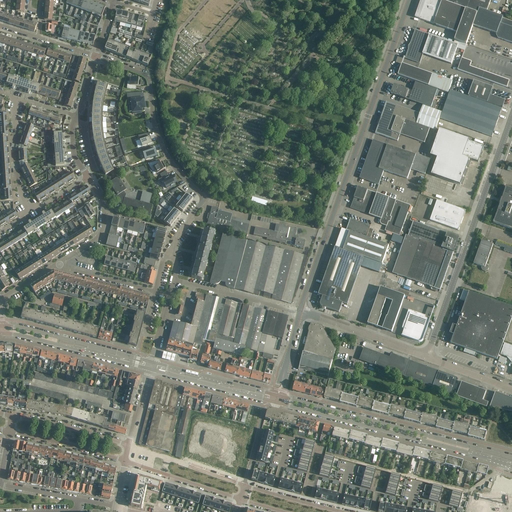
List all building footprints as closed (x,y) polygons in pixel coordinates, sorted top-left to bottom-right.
[(81,9),(85,0),(84,0),(79,0),(76,7),(81,9)] [(86,11),(90,2),(85,0),(81,9),(86,11)] [(454,41),(466,45),(469,36),(477,13),(440,0),(422,0),(416,17),(415,17),(414,17),(433,24),(433,25),(457,33),(454,41)] [(490,0),(440,0),(477,13),(479,8),(486,11),(490,0)] [(91,13),(95,4),(94,4),(90,2),(86,11),(91,13)] [(96,15),(100,5),(94,3),(94,4),(95,4),(91,13),(96,15)] [(100,5),(96,15),(101,17),(105,7),(100,5)] [(511,42),(511,22),(502,19),(503,17),(479,9),(474,24),(497,33),(496,35),(498,38),(511,42)] [(120,23),(122,13),(117,11),(114,21),(120,23)] [(125,24),(128,14),(122,13),(120,23),(125,24)] [(131,26),(133,15),(128,14),(125,24),(131,26)] [(136,27),(139,17),(133,15),(131,26),(136,27)] [(139,17),(136,27),(142,28),(145,18),(139,17)] [(67,39),(69,30),(61,28),(59,35),(62,35),(61,38),(67,39)] [(451,64),(458,45),(415,30),(405,58),(420,63),(423,54),(451,64)] [(87,45),(90,35),(84,33),(84,34),(85,34),(82,43),(87,45)] [(90,35),(87,45),(93,46),(95,36),(90,35)] [(110,52),(114,42),(108,40),(104,50),(110,52)] [(115,54),(119,44),(114,42),(110,52),(115,54)] [(120,56),(124,46),(119,44),(115,54),(120,56)] [(126,58),(130,48),(124,46),(120,56),(126,58)] [(131,60),(135,50),(130,48),(126,58),(131,60)] [(52,57),(54,51),(48,49),(46,56),(52,57)] [(136,62),(140,52),(135,50),(131,60),(136,62)] [(142,64),(146,54),(140,52),(136,62),(142,64)] [(146,54),(142,64),(147,66),(151,56),(146,54)] [(65,55),(63,61),(69,63),(71,56),(65,55)] [(78,63),(84,65),(86,60),(80,57),(78,63)] [(470,67),(471,62),(465,60),(462,58),(457,70),(507,88),(507,87),(508,84),(509,81),(470,67)] [(448,93),(452,81),(438,76),(402,63),(398,75),(411,80),(448,93)] [(79,83),(81,77),(74,75),(72,81),(79,83)] [(14,86),(16,78),(9,76),(6,84),(14,86)] [(16,78),(14,86),(22,89),(24,81),(16,78)] [(140,87),(141,80),(131,78),(130,82),(127,82),(127,89),(134,89),(134,86),(140,87)] [(493,87),(474,80),(468,95),(502,107),(505,100),(490,94),(493,87)] [(29,91),(32,83),(24,81),(22,89),(29,91)] [(106,90),(107,85),(108,85),(97,81),(96,87),(106,90)] [(423,105),(431,108),(437,90),(415,82),(412,91),(394,84),(391,93),(423,105)] [(32,83),(29,91),(37,94),(39,86),(32,83)] [(105,95),(106,90),(96,87),(94,93),(105,95)] [(492,137),(502,108),(450,90),(442,112),(440,119),(492,137)] [(140,112),(144,111),(143,99),(142,99),(142,93),(127,94),(128,101),(131,101),(132,106),(129,107),(129,112),(132,112),(132,114),(140,113),(140,112)] [(71,108),(73,102),(66,100),(64,106),(71,108)] [(424,143),(429,129),(416,124),(420,114),(386,102),(375,133),(397,141),(400,134),(424,143)] [(440,119),(442,112),(431,108),(423,105),(420,114),(416,124),(429,129),(435,131),(440,119)] [(23,129),(31,132),(33,126),(25,124),(23,129)] [(478,162),(479,158),(483,147),(468,141),(469,140),(439,129),(430,155),(437,158),(431,175),(460,185),(469,159),(478,162)] [(54,141),(62,141),(62,133),(53,133),(54,141)] [(147,134),(138,136),(142,147),(152,143),(149,137),(148,137),(147,134)] [(26,147),(28,142),(20,139),(18,144),(23,146),(23,148),(26,148),(26,147)] [(416,155),(373,140),(360,178),(379,184),(383,170),(407,179),(411,169),(416,155)] [(62,141),(54,141),(54,150),(63,149),(62,141)] [(96,153),(106,150),(105,145),(95,147),(96,153)] [(153,146),(142,150),(144,154),(145,159),(150,157),(150,158),(157,156),(156,151),(154,152),(153,146)] [(55,158),(63,157),(63,149),(54,150),(55,158)] [(98,159),(108,155),(106,150),(96,153),(98,159)] [(416,155),(411,169),(425,174),(430,159),(416,154),(416,155)] [(100,164),(110,160),(108,155),(98,159),(100,164)] [(63,157),(55,158),(55,166),(64,166),(63,157)] [(102,170),(112,165),(110,160),(100,164),(102,170)] [(22,173),(30,169),(27,164),(27,162),(24,163),(24,165),(20,167),(22,173)] [(155,162),(148,164),(150,169),(149,169),(151,172),(154,170),(156,174),(165,168),(162,162),(156,165),(155,162)] [(105,175),(115,171),(112,165),(102,170),(105,175)] [(25,178),(32,174),(30,169),(22,173),(25,178)] [(67,175),(71,182),(76,179),(72,172),(67,175)] [(27,182),(35,179),(32,174),(25,178),(27,182)] [(67,185),(71,182),(67,175),(62,178),(67,185)] [(162,178),(158,180),(161,185),(163,183),(166,188),(170,186),(171,186),(173,184),(177,182),(173,175),(166,179),(165,176),(162,178)] [(140,202),(133,200),(124,198),(125,195),(123,192),(126,190),(118,177),(109,183),(117,195),(115,196),(119,203),(122,204),(121,208),(150,215),(152,205),(149,204),(152,194),(142,192),(140,202)] [(62,188),(67,185),(62,178),(58,181),(62,188)] [(35,179),(27,182),(29,187),(37,184),(35,179)] [(58,191),(62,188),(58,181),(53,184),(58,191)] [(53,194),(58,191),(53,184),(48,187),(53,194)] [(81,188),(86,195),(90,192),(86,185),(81,188)] [(399,236),(410,205),(355,186),(354,188),(357,189),(354,198),(353,198),(352,200),(353,201),(352,202),(351,205),(351,206),(350,206),(350,208),(350,209),(355,210),(369,215),(381,219),(380,222),(381,224),(386,226),(385,231),(399,236)] [(511,188),(506,186),(493,223),(511,229),(511,188)] [(48,197),(53,194),(48,187),(44,190),(48,197)] [(77,191),(81,198),(86,195),(81,188),(77,191)] [(44,200),(48,197),(44,190),(39,193),(44,200)] [(77,201),(81,198),(77,191),(72,194),(77,201)] [(39,203),(44,200),(39,193),(35,196),(39,203)] [(185,193),(181,197),(189,204),(193,199),(185,193)] [(77,201),(72,194),(67,197),(69,200),(69,199),(72,204),(77,201)] [(181,197),(178,201),(186,208),(189,204),(181,197)] [(72,204),(69,199),(69,200),(65,202),(69,209),(74,206),(72,204)] [(458,230),(465,211),(437,200),(430,220),(458,230)] [(178,201),(174,206),(182,212),(186,208),(178,201)] [(60,205),(65,212),(69,209),(65,202),(60,205)] [(60,215),(65,212),(60,205),(56,208),(60,215)] [(95,214),(89,205),(83,208),(82,206),(76,209),(78,213),(84,209),(89,218),(95,214)] [(247,235),(249,225),(230,220),(232,214),(218,211),(218,208),(211,207),(207,224),(247,235)] [(56,218),(60,215),(56,208),(52,210),(56,218)] [(173,208),(169,212),(177,219),(180,214),(173,208)] [(8,212),(13,219),(18,216),(13,209),(8,212)] [(49,222),(53,220),(56,218),(52,210),(45,215),(49,222)] [(8,222),(13,219),(8,212),(4,215),(8,222)] [(169,212),(166,216),(174,223),(177,219),(169,212)] [(0,219),(4,225),(8,222),(4,215),(0,217),(0,219)] [(42,226),(46,224),(49,222),(45,215),(38,219),(42,226)] [(166,216),(162,221),(170,227),(174,223),(166,216)] [(117,228),(119,218),(113,217),(111,223),(111,226),(117,228)] [(35,231),(39,229),(42,226),(38,219),(31,224),(35,231)] [(366,237),(371,226),(350,219),(346,230),(350,232),(366,237)] [(413,222),(408,236),(453,252),(458,238),(413,222)] [(28,235),(32,233),(35,231),(31,224),(24,228),(28,235)] [(255,227),(253,235),(266,238),(266,240),(285,244),(286,241),(293,243),(292,246),(303,248),(304,241),(296,239),(296,240),(294,240),(295,235),(294,235),(295,229),(276,225),(274,231),(255,227)] [(84,229),(88,236),(93,233),(88,226),(84,229)] [(19,231),(24,238),(28,235),(24,228),(19,231)] [(84,239),(88,236),(84,229),(79,232),(84,239)] [(199,246),(210,248),(214,232),(204,230),(199,246)] [(14,234),(19,241),(24,238),(19,231),(14,234)] [(79,242),(84,239),(79,232),(75,235),(79,242)] [(350,232),(343,250),(382,264),(389,245),(350,232)] [(10,237),(14,244),(19,241),(14,234),(10,237)] [(233,289),(246,241),(222,234),(209,283),(215,284),(217,284),(218,284),(219,283),(220,281),(225,282),(225,284),(225,286),(226,287),(228,288),(233,289)] [(74,245),(79,242),(75,235),(70,238),(74,245)] [(440,290),(444,278),(453,252),(408,236),(406,235),(393,273),(440,290)] [(10,247),(14,244),(10,237),(5,240),(10,247)] [(70,248),(65,241),(64,238),(59,241),(65,251),(70,248)] [(70,248),(74,245),(70,238),(65,241),(70,248)] [(5,250),(10,247),(5,240),(0,243),(5,250)] [(485,272),(488,270),(489,267),(487,265),(486,264),(493,244),(482,240),(473,264),(481,267),(481,268),(482,271),(485,272)] [(61,254),(65,251),(59,241),(55,244),(56,246),(61,254)] [(291,304),(300,278),(308,257),(246,241),(233,289),(258,296),(259,291),(264,293),(263,297),(291,304)] [(56,256),(61,254),(56,246),(52,249),(56,256)] [(206,264),(210,248),(199,246),(195,262),(206,264)] [(324,278),(318,294),(323,296),(320,304),(323,309),(325,308),(339,312),(342,303),(347,304),(356,278),(360,267),(363,257),(335,247),(324,278)] [(52,259),(56,256),(52,249),(47,252),(52,259)] [(42,265),(47,262),(43,255),(40,251),(36,254),(38,258),(42,265)] [(47,262),(52,259),(47,252),(43,255),(47,262)] [(158,261),(160,256),(150,254),(149,259),(145,258),(143,264),(154,266),(155,261),(158,261)] [(110,266),(112,259),(106,257),(103,265),(110,266)] [(38,268),(42,265),(38,258),(33,261),(38,268)] [(130,264),(131,258),(129,258),(128,261),(127,263),(124,262),(122,270),(128,271),(130,264)] [(116,268),(118,260),(112,259),(110,266),(116,268)] [(122,270),(124,262),(118,260),(116,268),(122,270)] [(33,271),(38,268),(33,261),(29,264),(33,271)] [(202,278),(206,264),(195,262),(191,278),(193,278),(201,281),(202,278)] [(29,274),(33,271),(29,264),(24,267),(29,274)] [(154,279),(155,273),(153,272),(153,269),(144,266),(143,270),(147,271),(146,275),(142,274),(141,276),(154,279)] [(24,277),(29,274),(24,267),(20,269),(24,277)] [(19,280),(24,277),(20,269),(15,272),(19,280)] [(52,281),(53,280),(55,271),(53,270),(46,275),(50,283),(52,281)] [(64,283),(67,274),(61,272),(58,281),(60,282),(60,284),(62,285),(63,282),(64,283)] [(70,284),(73,275),(67,274),(64,283),(66,283),(65,286),(68,286),(68,284),(70,284)] [(49,283),(50,283),(46,275),(41,278),(45,286),(47,285),(48,287),(50,286),(49,283)] [(76,286),(79,277),(73,275),(70,284),(72,285),(71,287),(74,288),(75,285),(76,286)] [(152,285),(154,279),(141,276),(141,279),(145,280),(144,283),(152,285)] [(82,287),(84,279),(79,277),(76,286),(78,286),(77,289),(80,289),(80,287),(82,287)] [(44,287),(45,286),(41,278),(35,282),(40,289),(41,288),(43,291),(45,289),(44,287)] [(88,289),(90,280),(84,279),(82,287),(84,288),(83,290),(86,291),(87,288),(88,289)] [(94,290),(96,282),(90,280),(88,289),(90,289),(89,292),(92,292),(92,290),(94,290)] [(5,282),(0,285),(0,289),(1,291),(9,287),(5,282)] [(39,290),(40,289),(35,282),(30,285),(35,293),(36,291),(38,294),(40,292),(39,290)] [(100,292),(102,283),(96,282),(94,290),(96,291),(95,293),(98,294),(98,292),(100,292)] [(106,294),(108,285),(102,283),(100,292),(101,292),(101,295),(103,296),(104,293),(106,294)] [(112,295),(114,286),(108,285),(106,294),(108,294),(107,297),(110,297),(110,295),(112,295)] [(118,297),(120,288),(114,286),(112,295),(113,296),(113,298),(115,299),(116,296),(118,297)] [(392,332),(405,296),(380,287),(368,324),(377,327),(381,315),(381,314),(386,299),(393,301),(387,317),(387,316),(382,329),(392,332)] [(123,298),(126,289),(120,288),(118,297),(119,297),(119,300),(121,300),(122,298),(123,298)] [(129,300),(132,291),(126,289),(123,298),(125,299),(124,301),(127,302),(127,299),(129,300)] [(497,359),(511,317),(511,306),(469,291),(469,292),(463,290),(460,299),(465,301),(456,327),(455,327),(453,332),(454,333),(451,343),(497,359)] [(135,301),(138,292),(132,291),(129,300),(131,300),(130,303),(133,303),(134,301),(135,301)] [(141,303),(144,294),(138,292),(135,301),(137,302),(136,304),(139,305),(139,302),(141,303)] [(197,298),(196,300),(204,302),(206,295),(196,292),(194,297),(197,298)] [(62,306),(64,297),(54,294),(52,304),(54,305),(56,305),(59,306),(59,305),(62,306)] [(144,294),(141,303),(143,303),(142,306),(145,307),(146,304),(147,304),(149,296),(144,294)] [(214,343),(225,300),(206,295),(204,302),(197,328),(193,343),(196,344),(201,346),(203,340),(214,343)] [(204,302),(196,300),(189,326),(197,328),(204,302)] [(244,349),(257,352),(258,345),(267,311),(225,300),(214,343),(212,349),(229,353),(229,354),(237,356),(237,355),(242,356),(244,349)] [(181,316),(183,307),(178,305),(175,315),(181,316)] [(39,324),(42,313),(24,309),(21,319),(39,324)] [(131,327),(141,330),(145,313),(136,311),(131,327)] [(268,311),(262,333),(282,338),(288,317),(268,311)] [(58,329),(61,318),(42,313),(39,324),(58,329)] [(419,316),(410,313),(402,335),(401,335),(401,336),(418,341),(420,342),(421,341),(422,341),(423,339),(422,339),(422,338),(423,338),(425,333),(430,320),(424,318),(425,316),(420,314),(419,316)] [(77,333),(79,323),(61,318),(58,329),(77,333)] [(197,328),(189,326),(173,321),(166,351),(190,357),(193,343),(197,328)] [(79,323),(77,333),(96,338),(98,328),(79,323)] [(303,353),(332,360),(335,349),(322,326),(316,324),(311,323),(303,353)] [(136,346),(141,330),(131,327),(127,344),(136,346)] [(103,340),(106,332),(103,331),(103,330),(100,330),(98,339),(103,340)] [(106,332),(103,340),(110,342),(112,333),(109,332),(109,333),(106,332)] [(194,351),(196,344),(193,343),(190,357),(189,359),(196,361),(199,351),(196,350),(196,352),(194,351)] [(211,355),(208,354),(211,345),(206,343),(203,354),(202,354),(200,362),(208,364),(209,360),(211,355)] [(511,345),(505,343),(501,355),(511,358),(511,345)] [(363,347),(359,360),(404,377),(410,361),(396,355),(394,359),(363,347)] [(39,359),(45,360),(47,352),(42,350),(39,359)] [(45,360),(44,363),(47,364),(47,361),(48,361),(48,360),(51,360),(53,353),(47,352),(45,360)] [(51,360),(50,366),(52,367),(54,361),(57,362),(59,355),(53,353),(51,360)] [(328,376),(332,360),(303,353),(299,368),(316,373),(328,376)] [(63,367),(64,363),(65,356),(59,355),(57,362),(61,363),(60,366),(63,367)] [(209,360),(208,364),(207,368),(213,370),(217,357),(214,356),(213,361),(209,360)] [(217,357),(213,370),(220,371),(222,364),(218,363),(219,358),(217,357)] [(230,374),(234,359),(232,359),(230,366),(226,365),(224,372),(230,374)] [(239,368),(235,367),(237,360),(234,359),(230,374),(237,376),(239,368)] [(83,368),(84,361),(78,360),(75,371),(78,371),(79,367),(83,368)] [(83,368),(82,370),(91,372),(91,371),(93,364),(84,361),(83,368)] [(410,361),(404,377),(456,396),(462,380),(438,371),(410,361)] [(101,379),(103,380),(105,375),(107,367),(99,365),(97,372),(102,374),(101,379)] [(107,367),(105,375),(114,377),(111,386),(114,387),(119,370),(107,367)] [(243,377),(245,369),(239,367),(239,368),(237,376),(243,377)] [(268,384),(272,372),(269,371),(268,375),(264,374),(264,375),(262,382),(268,384)] [(124,372),(123,379),(127,380),(138,383),(140,376),(124,372)] [(262,382),(264,375),(258,373),(256,381),(262,382)] [(138,383),(127,380),(126,385),(130,386),(129,388),(136,390),(138,383)] [(145,429),(143,437),(145,437),(144,441),(174,452),(185,456),(185,454),(192,456),(191,458),(198,461),(199,459),(205,461),(204,463),(212,466),(212,464),(219,466),(218,468),(225,471),(226,469),(229,470),(228,471),(238,475),(244,455),(242,454),(243,452),(245,452),(247,445),(245,444),(246,438),(248,438),(250,431),(248,430),(249,427),(236,423),(235,426),(237,426),(228,459),(178,441),(177,442),(158,435),(171,387),(173,387),(174,385),(160,381),(159,385),(157,384),(155,392),(157,392),(155,399),(154,398),(152,405),(153,406),(153,409),(151,409),(150,412),(152,413),(151,416),(149,416),(148,419),(150,420),(149,423),(147,423),(146,426),(148,427),(147,430),(145,429)] [(486,407),(488,402),(483,400),(486,391),(462,382),(456,396),(486,407)] [(305,394),(307,385),(301,384),(299,392),(305,394)] [(316,397),(319,388),(313,387),(310,395),(316,397)] [(134,398),(136,390),(129,388),(128,391),(126,390),(124,396),(134,398)] [(189,397),(191,389),(184,388),(179,407),(182,408),(185,396),(189,397)] [(319,388),(316,397),(322,398),(325,390),(319,388)] [(189,397),(197,399),(199,392),(191,389),(189,397)] [(343,395),(343,393),(327,389),(325,398),(341,402),(343,395)] [(203,401),(205,393),(199,392),(197,399),(194,410),(197,411),(200,400),(203,401)] [(511,398),(495,392),(490,407),(511,412),(511,398)] [(203,401),(202,406),(204,407),(205,402),(209,403),(211,395),(205,393),(203,401)] [(8,395),(2,394),(0,406),(6,407),(8,395)] [(13,408),(14,397),(14,395),(8,394),(8,395),(6,407),(13,408)] [(358,399),(343,395),(341,402),(340,403),(356,407),(357,406),(358,399)] [(132,406),(134,398),(124,396),(123,401),(125,402),(125,404),(132,406)] [(25,410),(27,401),(27,399),(23,398),(23,399),(20,399),(19,409),(25,410)] [(229,408),(231,400),(224,398),(222,406),(229,408)] [(373,410),(375,403),(375,402),(359,398),(358,399),(357,406),(373,410)] [(41,413),(43,404),(27,401),(25,410),(41,413)] [(244,423),(247,412),(249,405),(243,403),(241,411),(244,412),(243,415),(241,422),(244,423)] [(391,407),(390,407),(375,403),(373,410),(372,411),(388,416),(389,415),(391,407)] [(57,416),(59,406),(43,404),(41,413),(57,416)] [(131,413),(132,406),(125,404),(124,408),(114,405),(113,408),(131,413)] [(70,418),(73,409),(70,409),(67,408),(59,406),(57,416),(66,417),(68,418),(70,418)] [(407,411),(407,410),(391,406),(390,407),(391,407),(389,415),(404,419),(406,411),(407,411)] [(86,423),(89,414),(73,409),(70,418),(86,423)] [(280,423),(282,413),(267,409),(266,411),(264,417),(264,419),(270,420),(269,421),(277,423),(277,422),(280,423)] [(422,415),(407,411),(406,411),(404,419),(404,420),(420,424),(420,423),(422,415)] [(130,416),(115,412),(113,419),(117,420),(121,421),(119,427),(116,426),(114,431),(114,432),(125,435),(126,429),(128,424),(130,416)] [(298,417),(282,413),(280,423),(283,423),(282,425),(290,427),(290,425),(295,427),(298,417)] [(102,428),(105,419),(89,414),(86,423),(102,428)] [(439,420),(439,419),(423,414),(422,415),(420,423),(436,427),(438,420),(439,420)] [(295,427),(299,428),(299,429),(302,430),(305,419),(298,417),(295,427)] [(309,431),(311,421),(305,419),(302,430),(305,431),(305,430),(309,431)] [(454,424),(439,420),(438,420),(436,427),(436,428),(452,432),(453,431),(452,431),(454,424)] [(316,433),(319,423),(311,421),(309,431),(316,433)] [(470,428),(471,427),(455,423),(454,424),(452,431),(453,431),(468,436),(470,428)] [(330,434),(332,427),(324,424),(322,432),(321,435),(325,436),(326,433),(330,434)] [(350,432),(334,428),(331,437),(348,441),(348,440),(350,432)] [(484,441),(487,432),(470,428),(468,436),(484,441)] [(366,437),(366,436),(350,431),(350,432),(348,440),(364,444),(366,437)] [(382,441),(366,437),(364,444),(363,445),(380,449),(380,448),(382,441)] [(398,445),(398,444),(382,440),(382,441),(380,448),(396,452),(398,445)] [(25,455),(25,453),(27,444),(20,443),(18,451),(18,452),(22,452),(21,454),(25,455)] [(31,455),(33,446),(27,444),(25,453),(29,454),(28,459),(31,460),(31,455)] [(414,449),(398,445),(396,452),(395,453),(412,458),(412,457),(414,449)] [(38,457),(40,447),(33,446),(31,455),(35,456),(35,458),(37,458),(38,457)] [(44,458),(46,448),(40,447),(38,457),(42,458),(42,457),(44,458)] [(50,459),(52,450),(46,448),(44,458),(44,459),(48,459),(50,459)] [(430,453),(414,448),(414,449),(412,457),(427,461),(428,461),(430,453)] [(50,460),(57,462),(59,452),(52,450),(50,459),(50,460)] [(63,462),(65,453),(59,452),(57,462),(56,463),(59,463),(59,462),(63,462)] [(69,465),(72,455),(65,453),(63,462),(63,464),(69,465)] [(445,458),(430,453),(428,461),(427,461),(427,462),(444,466),(444,465),(446,458),(445,458)] [(75,467),(78,456),(72,455),(69,465),(69,466),(75,467)] [(82,470),(84,458),(78,456),(75,467),(75,468),(82,470)] [(462,462),(462,461),(446,457),(445,458),(446,458),(444,465),(459,469),(460,469),(462,462)] [(82,470),(88,471),(91,460),(84,458),(82,470)] [(95,473),(97,462),(91,460),(88,471),(88,472),(95,473)] [(101,475),(101,473),(103,464),(97,462),(95,473),(95,474),(101,475)] [(478,466),(477,466),(462,462),(460,469),(459,469),(459,470),(476,474),(476,473),(478,466)] [(108,475),(110,466),(103,464),(101,473),(101,475),(101,476),(107,477),(108,475)] [(32,475),(33,473),(29,472),(30,466),(29,466),(28,465),(27,471),(25,483),(31,485),(32,476),(32,475)] [(485,476),(487,468),(478,465),(477,466),(478,466),(476,473),(485,476)] [(108,475),(107,477),(107,479),(113,481),(116,469),(115,468),(110,466),(108,475)] [(13,481),(15,468),(13,468),(12,472),(8,471),(7,479),(8,480),(13,481)] [(25,483),(27,471),(25,470),(24,474),(20,473),(19,482),(25,483)] [(32,476),(31,485),(37,486),(39,472),(37,471),(36,476),(32,475),(32,476)] [(254,471),(251,480),(256,482),(259,473),(254,471)] [(48,488),(51,475),(51,474),(48,474),(47,477),(48,477),(48,479),(44,478),(43,487),(48,488)] [(129,502),(128,507),(140,509),(145,485),(148,485),(147,487),(151,488),(151,490),(158,493),(162,482),(137,475),(136,477),(134,477),(133,481),(136,482),(135,484),(133,484),(132,488),(134,489),(134,492),(131,491),(131,492),(134,493),(133,495),(131,495),(130,499),(132,500),(131,503),(129,502)] [(269,476),(267,485),(272,486),(275,477),(269,476)] [(511,511),(511,480),(511,481),(497,476),(494,485),(511,491),(511,511)] [(84,495),(86,485),(87,479),(85,479),(84,485),(80,485),(78,494),(84,495)] [(361,481),(360,487),(370,489),(371,484),(361,481)] [(164,483),(162,492),(167,494),(170,485),(164,483)] [(102,491),(111,493),(112,487),(110,486),(107,486),(105,485),(101,484),(99,484),(98,484),(98,487),(102,488),(102,491)] [(90,496),(91,491),(92,486),(86,485),(84,495),(90,496)] [(170,485),(167,494),(172,496),(175,487),(170,485)] [(175,487),(172,496),(177,497),(180,488),(175,487)] [(180,488),(177,497),(182,499),(185,490),(180,488)] [(386,488),(385,494),(395,496),(396,491),(386,488)] [(185,490),(182,499),(188,500),(190,491),(185,490)] [(109,500),(111,493),(102,491),(101,495),(96,494),(95,497),(109,500)] [(190,491),(188,500),(193,502),(196,493),(190,491)] [(196,493),(193,502),(198,504),(201,495),(196,493)] [(205,496),(202,505),(207,507),(210,498),(205,496)] [(210,498),(207,507),(213,508),(215,499),(210,498)] [(215,499),(213,508),(218,510),(221,501),(215,499)] [(450,500),(449,506),(457,508),(459,508),(460,503),(450,500)] [(221,501),(218,510),(223,511),(226,503),(221,501)] [(226,503),(223,511),(224,511),(228,511),(231,504),(226,503)]
